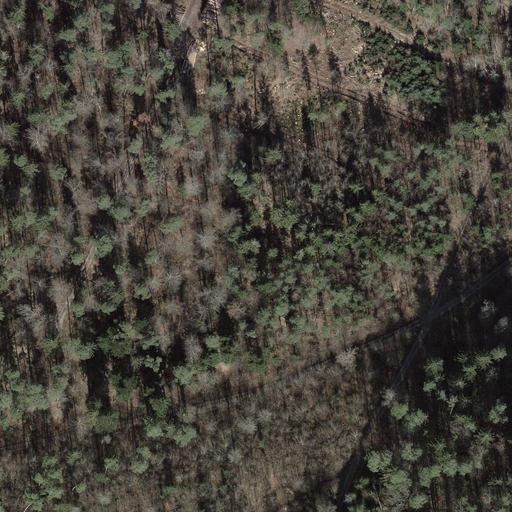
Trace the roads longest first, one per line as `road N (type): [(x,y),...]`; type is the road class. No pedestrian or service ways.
road 1 (track): [(0,451),(273,384),(431,317),(511,265)]
road 2 (track): [(0,402),(59,321),(137,171),(202,0)]
road 3 (track): [(352,469),(511,138)]
road 4 (track): [(59,321),(90,391),(139,418)]
